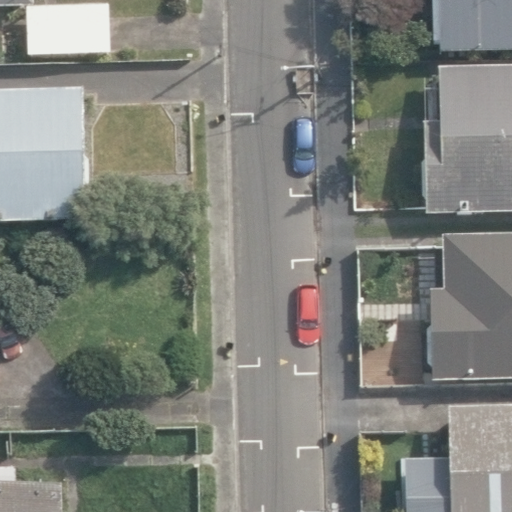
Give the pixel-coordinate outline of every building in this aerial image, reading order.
[(511,0),(440,0),(442,54),(511,52),(511,0)] [(23,7),(24,59),(109,58),(109,6),(23,7)] [(425,123),(427,215),(511,212),(511,68),(437,70),(438,123),(425,123)] [(85,157),(83,90),(0,92),(0,223),(86,221),(86,205),(92,200),(90,161),(85,157)] [(433,291),(435,381),(511,379),(511,235),(445,237),(446,291),(433,291)] [(511,511),(511,407),(451,410),(453,511),(511,511)] [(0,511),(60,511),(60,482),(0,482),(0,511)]
